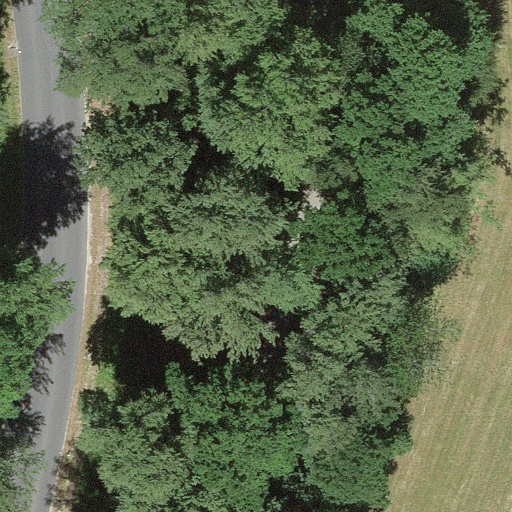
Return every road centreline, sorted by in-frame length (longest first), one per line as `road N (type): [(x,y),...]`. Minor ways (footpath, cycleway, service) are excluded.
road 1 (unclassified): [(221,511),(282,333),(311,206),(321,0)]
road 2 (tertiary): [(42,0),(56,157),(46,343),(16,511)]
